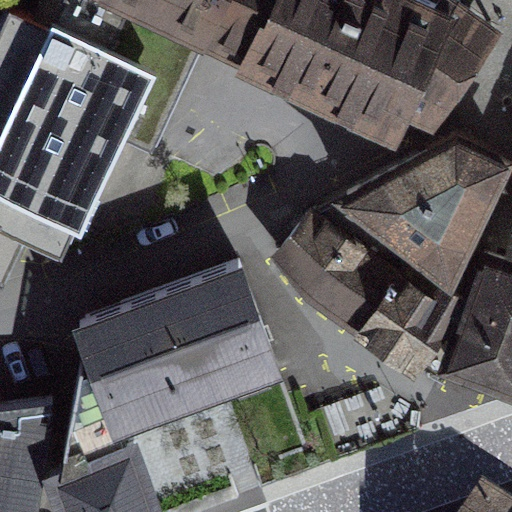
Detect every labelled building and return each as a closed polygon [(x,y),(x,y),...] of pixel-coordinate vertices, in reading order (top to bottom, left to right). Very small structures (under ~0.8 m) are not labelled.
[(149,0),(57,0),(52,14),(22,0),(6,0),(0,14),(0,272),(3,274),(26,224),(60,240),(114,126),(155,143),(207,26),(149,0)] [(149,0),(207,26),(236,40),(253,0),(149,0)] [(253,0),(236,40),(397,119),(407,98),(451,0),(253,0)] [(487,0),(451,0),(407,98),(432,109),(503,11),(487,0)] [(511,154),(511,143),(457,116),(312,197),(272,244),(311,290),(416,366),(462,285),(439,269),(432,278),(404,258),(415,244),(453,274),(511,154)] [(462,285),(437,355),(511,384),(511,247),(480,236),(462,285)] [(62,449),(43,455),(64,511),(172,511),(139,421),(125,426),(121,414),(283,354),(243,241),(73,303),(91,356),(78,360),(62,449)] [(0,500),(36,508),(51,389),(0,396),(0,500)] [(511,511),(511,498),(482,480),(462,511),(511,511)]
